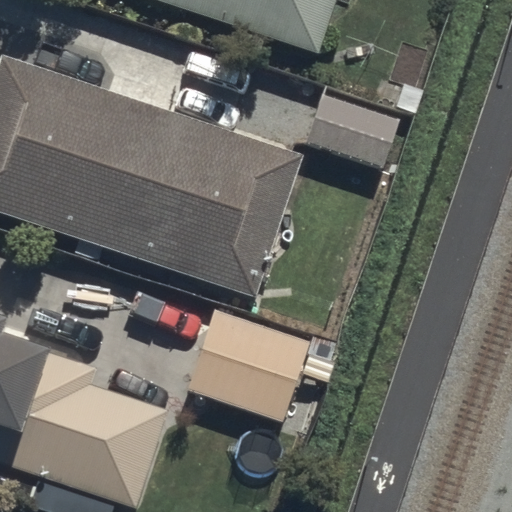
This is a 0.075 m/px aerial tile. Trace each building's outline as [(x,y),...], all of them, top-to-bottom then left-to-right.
[(162,0),(233,24),(226,43),(252,52),(259,33),(310,51),(327,0),(162,0)] [(296,155),(0,55),(0,211),(248,296),(296,155)] [(313,94),(299,139),(377,163),(391,119),(313,94)] [(201,311),(177,387),(277,419),(301,343),(201,311)] [(0,461),(130,504),(162,410),(84,384),(90,367),(34,349),(36,344),(0,331),(0,461)]
